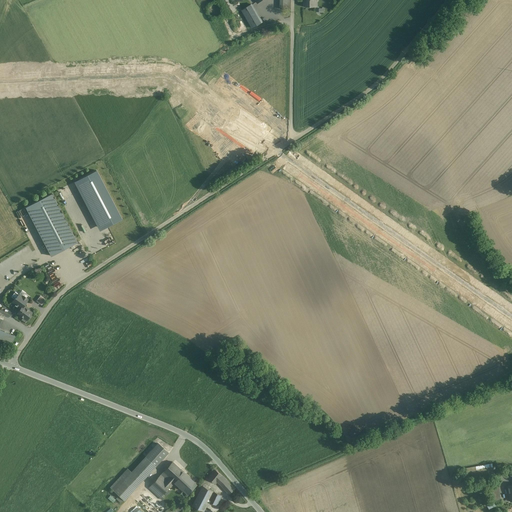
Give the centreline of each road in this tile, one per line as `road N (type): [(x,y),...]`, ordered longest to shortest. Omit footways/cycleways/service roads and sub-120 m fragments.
road 1 (unclassified): [(9,365),(70,285),(294,138)]
road 2 (tertiary): [(9,365),(201,444),(261,511)]
road 3 (unclassified): [(294,138),(373,86),(448,0)]
road 4 (unclassified): [(294,138),(292,0)]
